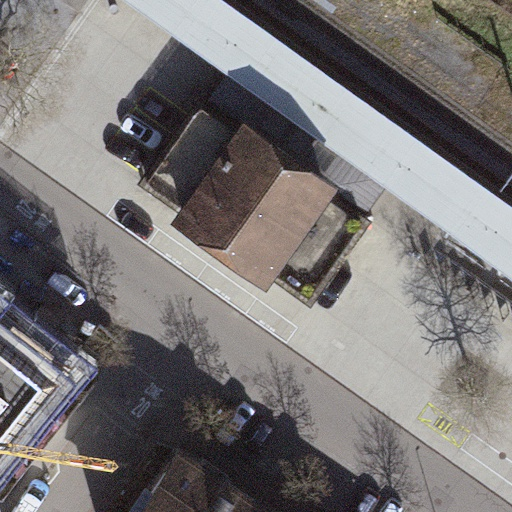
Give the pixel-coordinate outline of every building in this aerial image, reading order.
[(511,199),(233,0),(132,0),(228,69),(389,183),(511,271),(511,199)] [(228,69),(207,98),(367,213),(389,183),(228,69)] [(143,176),(141,179),(177,205),(172,212),(268,280),(274,272),(313,300),(373,217),(367,213),(207,98),(202,94),(187,114),(143,176)] [(96,374),(0,297),(0,482),(5,487),(96,374)] [(281,511),(182,442),(134,511),(281,511)]
